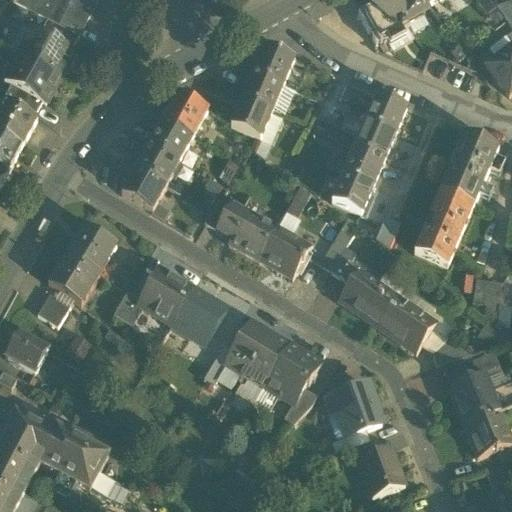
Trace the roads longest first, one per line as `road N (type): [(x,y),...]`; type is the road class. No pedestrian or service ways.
road 1 (residential): [(60,175),(393,376),(448,511)]
road 2 (residential): [(278,19),(332,59),(511,131)]
road 3 (residential): [(217,50),(125,107),(60,175)]
road 4 (residential): [(60,175),(0,289)]
